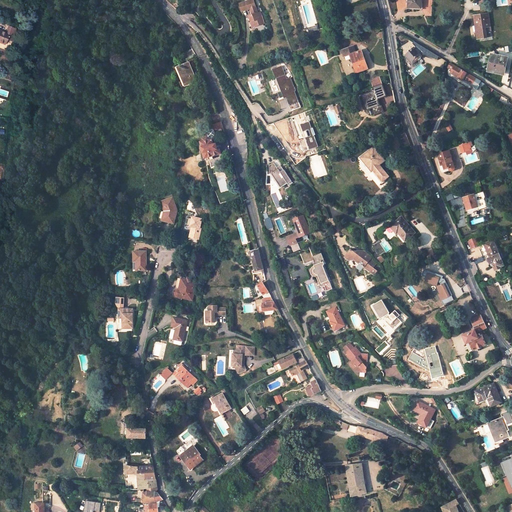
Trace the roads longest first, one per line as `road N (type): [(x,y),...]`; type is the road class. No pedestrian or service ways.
road 1 (tertiary): [(179,21),(216,91),(277,299),(338,400)]
road 2 (residential): [(179,21),(198,30),(312,194),(336,212),(366,226),(437,186)]
road 3 (residential): [(172,253),(161,253),(139,363),(160,480),(175,511)]
road 4 (residential): [(185,511),(290,409),(312,402),(344,416),(350,411)]
road 5 (secondary): [(437,186),(496,335),(511,352)]
road 6 (residential): [(338,400),(365,389),(449,391),(511,362)]
road 7 (secondary): [(385,26),(401,104),(437,186)]
road 8 (tertiary): [(350,411),(435,456),(471,511)]
road 9 (residential): [(385,26),(511,98)]
